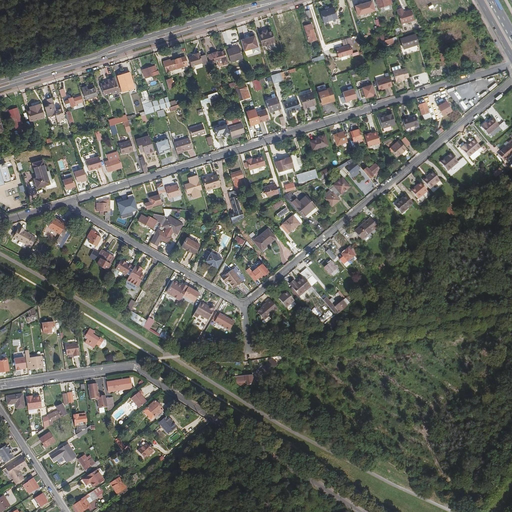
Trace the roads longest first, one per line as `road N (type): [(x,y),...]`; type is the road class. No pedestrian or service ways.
road 1 (residential): [(511,63),(64,202)]
road 2 (unclassified): [(0,386),(131,366),(360,511)]
road 3 (residential): [(511,81),(243,305)]
road 4 (secondary): [(0,89),(289,0)]
road 5 (secondary): [(272,0),(0,82)]
road 6 (residential): [(64,202),(243,305)]
road 7 (unclassified): [(0,409),(65,511)]
